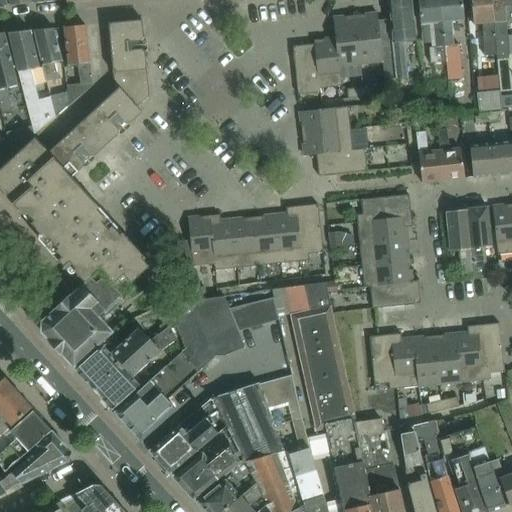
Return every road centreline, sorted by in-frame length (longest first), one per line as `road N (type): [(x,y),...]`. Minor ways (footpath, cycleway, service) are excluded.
road 1 (residential): [(511,188),(415,196),(427,316),(501,311)]
road 2 (secondary): [(115,453),(0,335)]
road 3 (unclassified): [(104,202),(219,92)]
road 4 (residential): [(0,24),(146,10)]
road 5 (unclassified): [(314,193),(219,92)]
